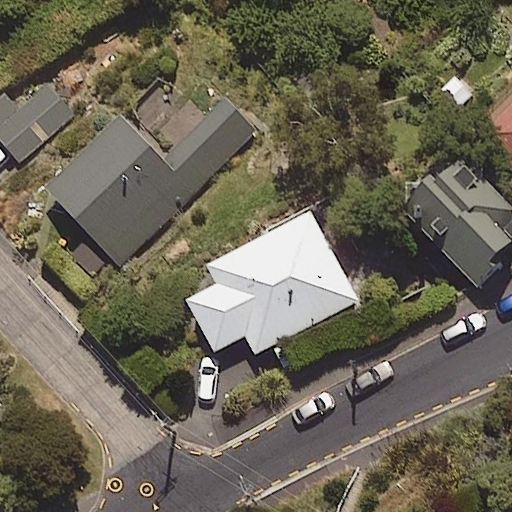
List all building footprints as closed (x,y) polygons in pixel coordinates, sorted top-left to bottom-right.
[(20,87),(0,107),(0,162),(19,180),(66,130),(20,87)] [(511,88),(453,149),(511,206),(511,88)] [(105,140),(30,219),(108,293),(184,214),(242,153),(212,124),(153,185),(105,140)] [(511,230),(436,157),(371,223),(459,307),(511,252),(511,230)] [(299,230),(194,285),(207,310),(178,326),(201,368),(230,353),(240,372),(345,317),(299,230)]
